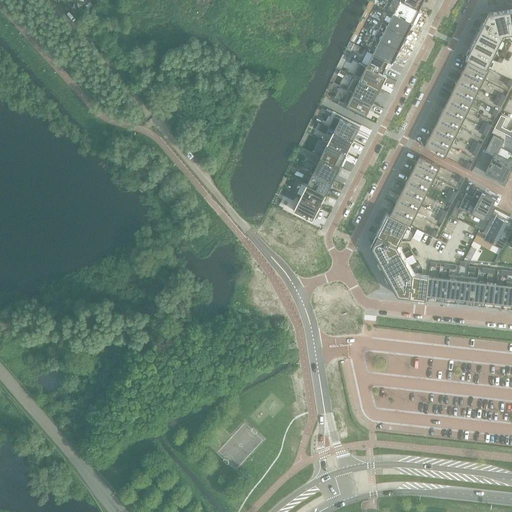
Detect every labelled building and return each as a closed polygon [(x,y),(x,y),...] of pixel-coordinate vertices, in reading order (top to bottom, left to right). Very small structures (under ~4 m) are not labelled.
[(73,4),(72,8),(75,9),(79,9),(83,5),(84,2),(83,0),(66,0),(67,2),(71,1),(73,4)] [(401,0),(399,0),(394,13),(412,22),(413,23),(414,21),(416,22),(421,12),(419,11),(420,9),(401,0)] [(401,0),(420,9),(424,0),(401,0)] [(467,55),(466,58),(469,59),(487,69),(489,65),(504,35),(511,33),(511,9),(489,13),(467,55)] [(394,13),(387,26),(405,35),(412,22),(394,13)] [(387,26),(380,39),(399,49),(405,35),(387,26)] [(380,39),(373,53),(374,53),(390,61),(392,62),(399,49),(380,39)] [(374,53),(367,66),(386,76),(383,74),(390,61),(374,53)] [(484,80),(489,70),(487,69),(469,59),(463,69),(484,80)] [(359,63),(353,76),(379,90),(386,76),(367,66),(359,63)] [(479,90),(484,80),(463,69),(459,79),(479,90)] [(353,76),(346,89),(349,91),(372,103),(373,103),(379,90),(353,76)] [(474,99),(479,90),(459,79),(454,89),(474,99)] [(470,109),(474,99),(454,89),(449,98),(470,109)] [(349,91),(343,103),(367,115),(373,103),(372,103),(349,91)] [(465,118),(470,109),(449,98),(444,108),(465,118)] [(460,128),(465,118),(444,108),(439,118),(460,128)] [(501,115),(494,128),(511,137),(511,129),(511,132),(502,127),(506,118),(501,115)] [(334,116),(329,128),(353,140),(354,140),(360,129),(334,116)] [(455,138),(460,128),(439,118),(434,127),(455,138)] [(318,123),(315,129),(331,137),(327,144),(347,154),(353,140),(329,128),(318,123)] [(450,147),(455,138),(434,127),(429,137),(450,147)] [(494,135),(485,152),(494,156),(485,173),(499,180),(498,182),(505,185),(508,179),(506,178),(511,167),(511,159),(510,158),(509,160),(497,154),(504,141),(494,135)] [(445,157),(450,147),(429,137),(424,147),(445,157)] [(327,144),(321,157),(340,167),(347,154),(327,144)] [(435,177),(440,166),(420,156),(415,166),(435,177)] [(321,157),(314,171),(333,181),(340,167),(321,157)] [(431,186),(435,177),(415,166),(410,176),(431,186)] [(314,171),(307,184),(327,194),(333,181),(314,171)] [(426,196),(431,186),(410,176),(405,185),(426,196)] [(307,184),(300,197),(300,198),(320,207),(327,194),(307,184)] [(421,205),(426,196),(405,185),(400,195),(421,205)] [(478,190),(477,189),(472,199),(466,196),(467,194),(466,194),(458,208),(459,209),(460,207),(485,220),(496,199),(482,192),(482,193),(477,191),(478,190)] [(416,215),(421,205),(400,195),(395,205),(416,215)] [(300,198),(294,211),(313,221),(313,220),(313,221),(320,207),(300,198)] [(411,225),(416,215),(395,205),(390,215),(411,225)] [(387,214),(371,246),(398,296),(421,299),(426,299),(427,296),(429,276),(429,275),(423,275),(413,273),(411,269),(409,266),(398,246),(409,224),(390,215),(387,214)] [(496,215),(483,240),(502,249),(509,237),(502,233),(508,221),(503,218),(504,217),(498,214),(497,215),(496,215)] [(448,278),(446,298),(456,299),(458,275),(449,274),(448,278)] [(456,299),(465,300),(468,277),(458,275),(456,299)] [(427,296),(437,297),(439,277),(429,276),(427,296)] [(437,297),(446,298),(448,278),(439,277),(437,297)] [(468,277),(465,300),(475,301),(477,282),(478,278),(468,277)] [(506,285),(503,305),(511,305),(511,281),(506,281),(506,282),(506,285)] [(477,282),(475,301),(484,302),(487,283),(477,282)] [(494,303),(494,304),(496,284),(487,283),(484,302),(494,303)] [(496,284),(494,304),(503,305),(506,285),(496,284)]
